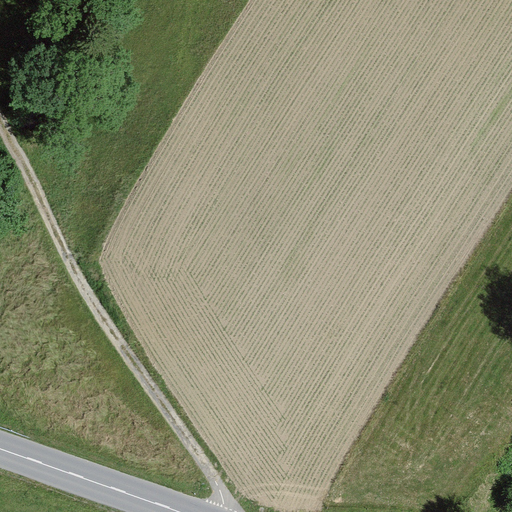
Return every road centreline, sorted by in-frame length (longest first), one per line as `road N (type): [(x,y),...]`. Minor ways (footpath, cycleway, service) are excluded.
road 1 (track): [(0,115),(97,305),(231,511)]
road 2 (secondary): [(181,511),(0,447)]
